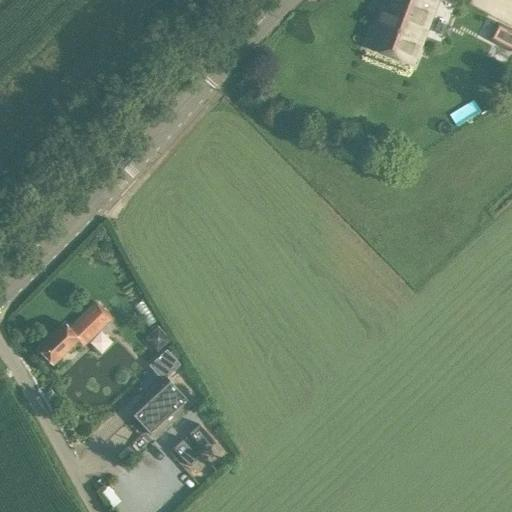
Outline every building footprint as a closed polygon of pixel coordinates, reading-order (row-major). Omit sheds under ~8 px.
[(436,1),(433,0),(381,0),(364,47),(412,65),(436,1)] [(511,27),(497,20),(488,37),(511,48),(511,27)] [(111,321),(96,303),(68,327),(64,323),(38,346),(40,348),(38,349),(50,363),(51,362),(53,364),(80,340),(84,345),(111,321)] [(170,340),(158,326),(144,339),(157,352),(170,340)] [(181,366),(167,350),(148,366),(162,382),(132,407),(156,435),(189,406),(166,379),(181,366)] [(189,466),(216,444),(198,423),(172,444),(189,466)]
